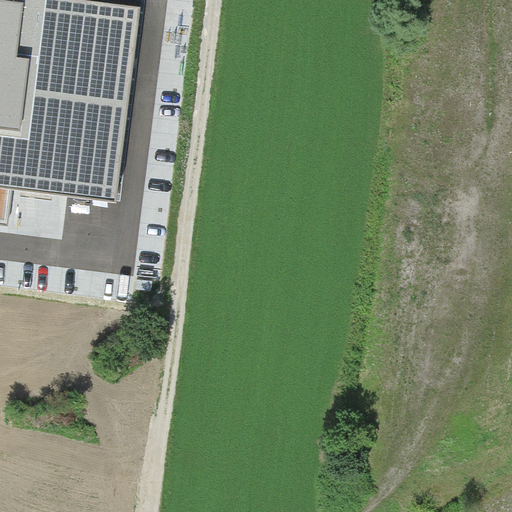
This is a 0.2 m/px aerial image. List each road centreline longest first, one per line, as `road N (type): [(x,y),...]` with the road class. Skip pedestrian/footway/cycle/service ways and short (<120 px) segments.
road 1 (track): [(154,511),(212,0)]
road 2 (track): [(359,511),(426,431),(455,369),(511,48)]
